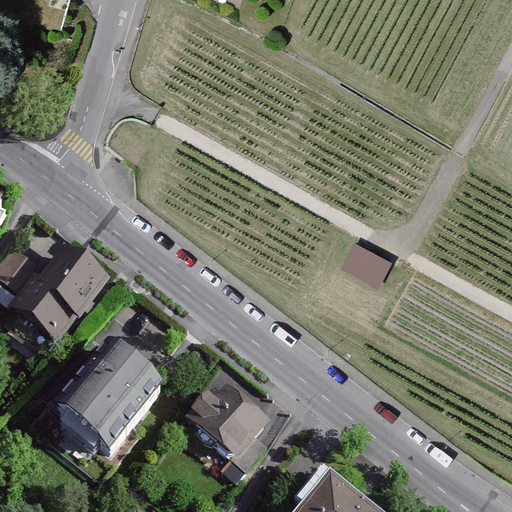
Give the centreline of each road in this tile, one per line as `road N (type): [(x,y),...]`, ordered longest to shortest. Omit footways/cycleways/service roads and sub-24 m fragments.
road 1 (unclassified): [(465,511),(51,186)]
road 2 (track): [(99,84),(511,313)]
road 3 (track): [(405,253),(511,55)]
road 4 (residential): [(51,186),(77,145),(123,0)]
